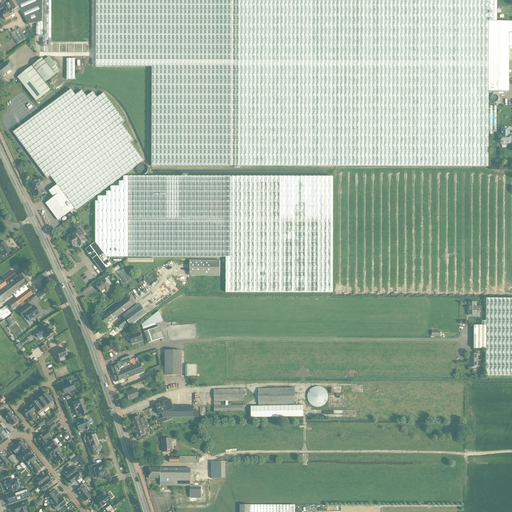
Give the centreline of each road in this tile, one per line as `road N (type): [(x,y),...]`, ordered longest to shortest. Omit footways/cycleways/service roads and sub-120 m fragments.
road 1 (tertiary): [(0,150),(87,336),(146,511)]
road 2 (track): [(202,463),(245,452),(511,451)]
